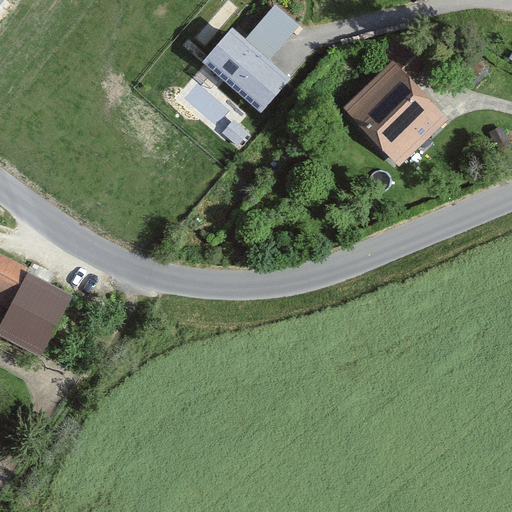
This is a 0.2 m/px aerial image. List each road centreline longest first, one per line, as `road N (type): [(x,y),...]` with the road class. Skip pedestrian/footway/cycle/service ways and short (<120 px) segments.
road 1 (tertiary): [(511,196),(335,271),(193,283),(107,255),(0,182)]
road 2 (track): [(0,511),(155,271)]
